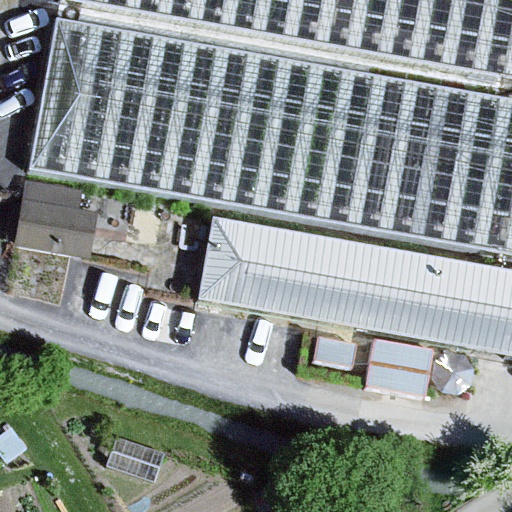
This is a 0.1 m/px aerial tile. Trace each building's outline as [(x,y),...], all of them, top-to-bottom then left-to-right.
[(511,0),(66,0),(66,3),(511,83),(511,0)] [(511,102),(61,20),(33,171),(511,258),(511,102)] [(97,216),(24,205),(17,253),(89,263),(97,216)] [(511,277),(214,225),(199,307),(511,361),(511,277)] [(434,356),(372,346),(364,393),(427,403),(434,356)]
